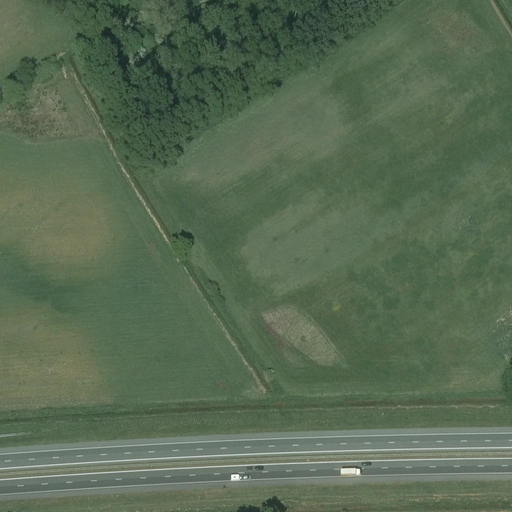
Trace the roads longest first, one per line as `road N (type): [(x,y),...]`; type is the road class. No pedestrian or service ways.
road 1 (motorway): [(0,488),(511,466)]
road 2 (motorway): [(511,442),(0,463)]
